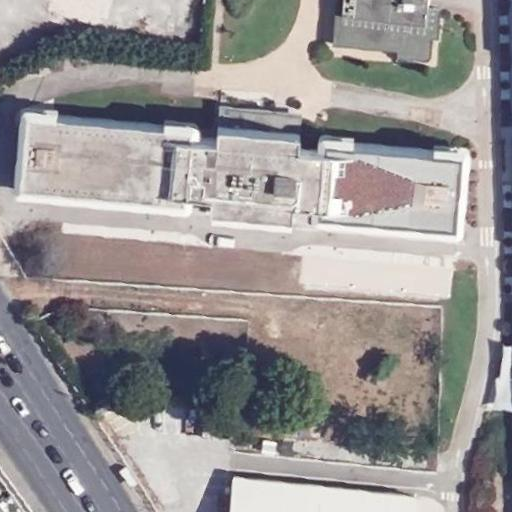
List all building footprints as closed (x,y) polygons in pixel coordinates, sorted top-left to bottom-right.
[(339,0),(335,45),(420,54),(421,38),(433,39),(436,9),(426,8),(426,0),(339,0)] [(21,184),(180,200),(181,191),(208,195),(207,207),(287,215),(289,202),(315,205),(316,213),(451,227),(457,153),(323,140),(323,149),(294,146),(297,118),(217,109),(213,139),(186,136),(186,127),(28,113),(21,184)] [(450,297),(453,263),(70,233),(67,267),(450,297)] [(0,511),(32,511),(33,511),(0,465),(0,511)] [(228,477),(225,511),(406,511),(408,496),(229,477),(228,477)]
